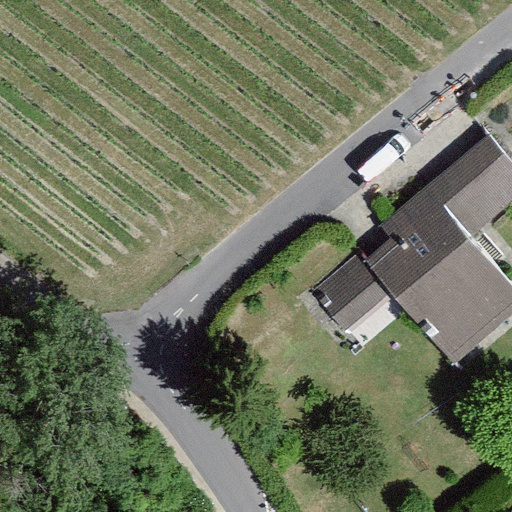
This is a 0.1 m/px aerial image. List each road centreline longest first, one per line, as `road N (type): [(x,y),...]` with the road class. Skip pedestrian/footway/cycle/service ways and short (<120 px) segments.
road 1 (residential): [(511,38),(126,364)]
road 2 (residential): [(250,511),(196,426),(126,364)]
road 3 (residential): [(126,364),(0,274)]
